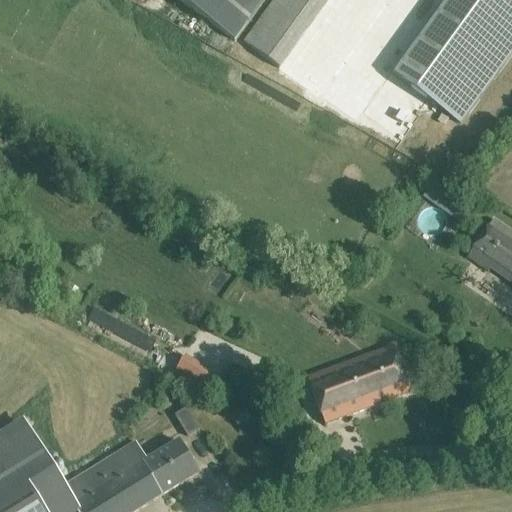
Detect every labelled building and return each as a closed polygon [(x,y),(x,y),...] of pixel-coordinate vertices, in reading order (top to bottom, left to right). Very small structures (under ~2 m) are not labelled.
[(175,0),(234,42),(264,0),(175,0)] [(329,0),(274,0),(244,43),(280,69),(329,0)] [(511,0),(448,0),(394,75),(461,124),(511,52),(511,0)] [(447,211),(455,199),(434,186),(427,199),(447,211)] [(468,258),(488,272),(490,269),(511,284),(511,232),(494,220),(468,258)] [(410,394),(403,375),(393,348),(308,379),(325,425),(410,394)] [(183,384),(198,362),(181,351),(167,374),(183,384)] [(188,438),(199,431),(187,409),(175,416),(188,438)] [(28,432),(0,449),(0,511),(137,511),(199,474),(179,443),(147,462),(136,443),(63,488),(58,481),(28,432)]
